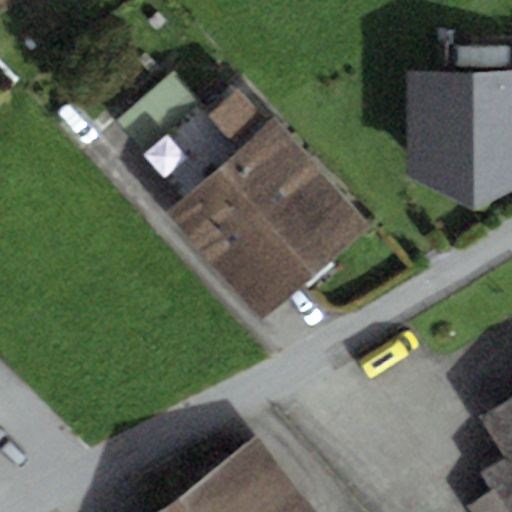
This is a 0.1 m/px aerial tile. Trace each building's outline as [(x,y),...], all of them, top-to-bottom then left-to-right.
[(455,72),(508,72),(508,46),(455,47),(455,72)] [(455,72),(407,73),(408,178),(479,213),(511,192),(511,71),(508,72),(455,72)] [(141,152),(197,102),(171,73),(115,123),(141,152)] [(240,150),(268,125),(238,91),(210,116),(240,150)] [(213,267),(321,172),(275,120),(268,125),(240,150),(167,215),(213,267)] [(261,321),(368,225),(321,172),(213,267),(261,321)] [(511,511),(511,399),(482,418),(507,458),(485,472),(495,489),(466,507),(469,511),(511,511)] [(312,511),(258,440),(179,500),(188,511),(312,511)] [(188,511),(179,500),(163,511),(188,511)]
